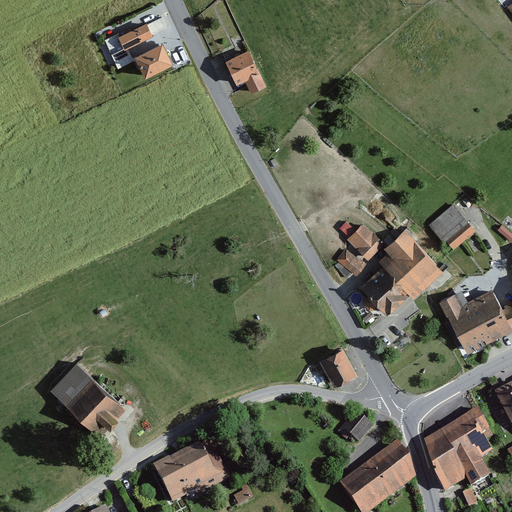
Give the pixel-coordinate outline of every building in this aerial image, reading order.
[(149,23),(121,36),(127,48),(155,36),(149,23)] [(166,42),(138,56),(149,77),(177,63),(166,42)] [(253,48),(229,59),(239,82),(247,79),(253,93),(270,85),(253,48)] [(455,203),(431,224),(454,250),(478,228),(455,203)] [(348,234),(355,227),(347,219),(340,225),(348,234)] [(351,243),(337,258),(357,276),(387,243),(363,222),(348,238),(351,243)] [(396,259),(388,265),(412,292),(416,298),(447,271),(409,227),(385,247),(396,259)] [(388,265),(363,287),(369,294),(365,298),(365,303),(371,309),(375,309),(380,305),(388,313),(412,292),(388,265)] [(465,288),(442,300),(452,320),(446,323),(454,339),(462,335),(470,351),(511,329),(511,301),(506,305),(495,284),(470,296),(465,288)] [(346,346),(321,359),(335,387),(360,374),(346,346)] [(78,362),(52,389),(100,437),(127,411),(78,362)] [(511,386),(498,394),(511,422),(511,386)] [(359,410),(344,426),(361,442),(376,426),(359,410)] [(479,410),(427,441),(447,493),(469,481),(474,489),(496,479),(484,458),(495,453),(488,438),(494,436),(479,410)] [(401,440),(341,482),(361,511),(373,511),(419,480),(415,460),(401,440)] [(201,445),(155,467),(173,504),(231,476),(220,454),(209,460),(201,445)] [(240,503),(254,495),(249,485),(234,492),(240,503)] [(474,489),(463,494),(470,508),(481,503),(474,489)]
